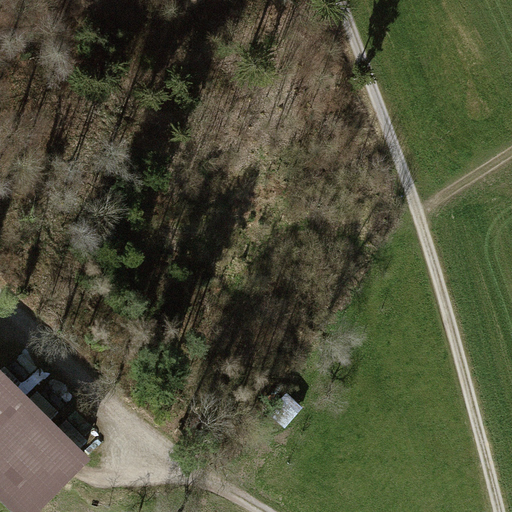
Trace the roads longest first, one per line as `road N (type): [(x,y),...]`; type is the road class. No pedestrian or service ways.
road 1 (track): [(500,511),(420,216),(334,0)]
road 2 (track): [(258,511),(0,286)]
